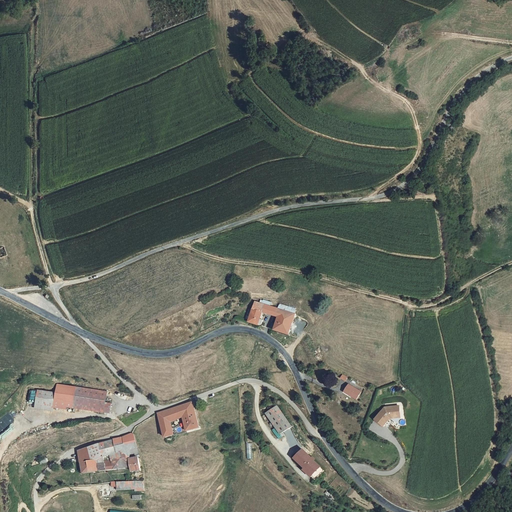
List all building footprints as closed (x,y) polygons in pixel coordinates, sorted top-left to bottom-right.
[(8,255),(6,247),(0,249),(0,256),(0,257),(8,255)] [(272,314),(274,307),(256,301),(254,308),(264,311),(272,314)] [(272,314),(278,316),(293,321),(296,314),(274,307),(272,314)] [(260,324),(264,311),(254,308),(250,321),(260,324)] [(289,334),(292,325),(293,321),(278,316),(274,329),(289,334)] [(106,402),(107,391),(54,383),(53,391),(38,389),(34,408),(66,412),(66,409),(78,410),(110,414),(111,402),(106,402)] [(357,399),(361,391),(349,385),(345,393),(357,399)] [(188,404),(179,408),(182,419),(185,431),(178,433),(178,436),(199,429),(191,404),(188,404)] [(385,407),(376,420),(385,427),(390,419),(400,418),(399,406),(385,407)] [(291,427),(276,407),(266,413),(281,434),(291,427)] [(179,408),(166,412),(170,424),(182,419),(179,408)] [(14,410),(0,418),(0,431),(20,421),(14,410)] [(165,440),(174,437),(170,424),(166,412),(157,416),(165,440)] [(113,440),(118,454),(123,453),(131,459),(138,457),(133,433),(123,437),(113,440)] [(105,457),(118,454),(113,440),(101,444),(105,457)] [(94,465),(106,463),(105,457),(101,444),(88,448),(94,465)] [(94,465),(88,448),(78,451),(84,474),(107,471),(106,463),(94,465)] [(313,459),(303,449),(294,458),(308,471),(310,468),(315,474),(320,469),(316,465),(311,461),(313,459)] [(118,454),(105,457),(106,463),(107,471),(132,467),(130,459),(131,459),(123,453),(118,454)] [(131,459),(130,459),(132,467),(133,473),(142,470),(138,457),(131,459)] [(324,473),(320,469),(315,474),(310,468),(308,471),(307,472),(316,481),(324,473)] [(144,490),(144,481),(133,482),(133,486),(122,486),(122,482),(118,482),(118,490),(137,489),(137,491),(144,490)]
